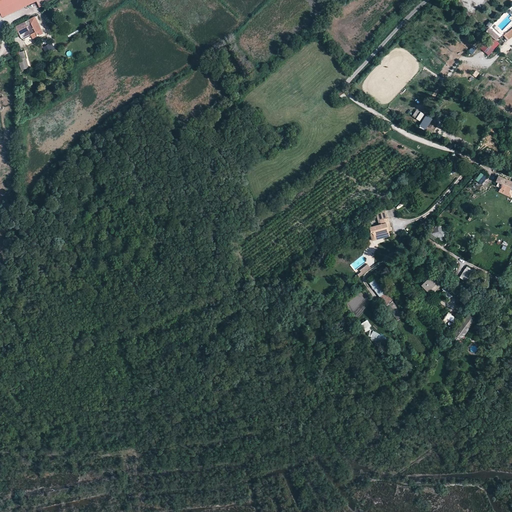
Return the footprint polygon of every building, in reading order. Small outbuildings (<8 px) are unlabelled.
[(45,0),(0,0),(0,10),(1,12),(28,0),(36,0),(37,1),(40,7),(47,4),(45,0)] [(3,16),(37,1),(36,0),(28,0),(1,12),(3,16)] [(17,27),(22,38),(24,38),(32,35),(34,39),(44,34),(36,18),(17,27)] [(490,28),(487,32),(496,40),(500,37),(490,28)] [(511,29),(503,36),(507,41),(511,36),(511,29)] [(30,37),(24,40),(27,46),(33,43),(30,37)] [(473,55),(477,48),(472,45),(468,53),(473,55)] [(20,60),(23,70),(29,69),(29,67),(24,52),(20,53),(22,60),(20,60)] [(413,117),(421,121),(425,113),(416,109),(413,117)] [(422,125),(427,128),(429,123),(432,119),(427,116),(422,125)] [(382,130),(385,134),(388,131),(391,129),(389,125),(382,130)] [(502,132),(508,135),(510,129),(504,127),(502,132)] [(482,172),(460,193),(464,197),(486,176),(482,172)] [(499,176),(496,181),(499,182),(497,186),(501,188),(509,192),(511,185),(511,182),(507,180),(499,176)] [(511,185),(509,192),(501,188),(499,191),(511,196),(511,193),(511,185)] [(386,223),(389,222),(388,218),(386,208),(378,215),(379,220),(380,225),(369,228),(370,233),(372,232),(373,237),(383,235),(384,237),(389,236),(388,231),(386,223)] [(448,230),(436,225),(432,235),(444,240),(448,230)] [(499,247),(506,251),(511,241),(505,237),(499,247)] [(428,247),(424,254),(434,261),(439,254),(428,247)] [(423,260),(419,265),(425,271),(430,266),(423,260)] [(357,274),(359,276),(371,268),(368,264),(360,270),(361,271),(357,274)] [(460,277),(471,283),(477,272),(466,267),(460,277)] [(430,272),(425,277),(428,280),(425,282),(430,287),(438,280),(433,275),(432,275),(430,272)] [(370,282),(378,297),(387,292),(379,277),(370,282)] [(449,298),(453,296),(447,286),(443,288),(449,298)] [(381,297),(387,305),(393,300),(387,293),(381,297)] [(427,294),(423,299),(427,304),(432,299),(427,294)] [(449,312),(443,321),(446,323),(448,320),(453,323),(456,317),(449,312)] [(476,319),(468,313),(454,334),(462,339),(476,319)] [(368,320),(361,324),(366,332),(373,328),(368,320)] [(377,339),(376,342),(387,346),(390,338),(373,332),(371,336),(377,339)]
